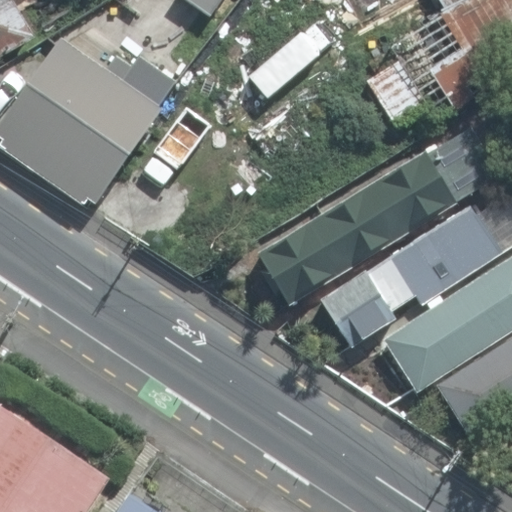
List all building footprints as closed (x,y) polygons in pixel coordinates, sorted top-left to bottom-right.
[(0,0),(0,55),(78,25),(67,0),(0,0)] [(231,0),(181,0),(178,7),(215,28),(231,0)] [(511,73),(511,0),(462,0),(464,3),(385,51),(433,123),(511,73)] [(200,75),(111,12),(19,126),(117,196),(200,75)] [(511,186),(511,161),(492,124),(267,246),(298,303),(511,186)] [(511,259),(511,248),(487,211),(335,303),(357,340),(430,307),(511,259)] [(511,338),(511,271),(395,338),(424,388),(511,338)] [(511,423),(511,350),(455,384),(486,439),(511,423)] [(92,511),(116,479),(0,398),(0,511),(92,511)] [(170,511),(137,491),(123,511),(170,511)]
